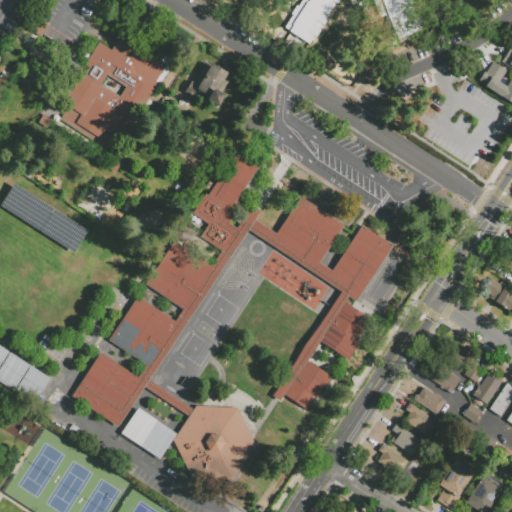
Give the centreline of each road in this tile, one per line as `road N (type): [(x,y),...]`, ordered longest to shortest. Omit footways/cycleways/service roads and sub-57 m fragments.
road 1 (residential): [(171,0),(496,210)]
road 2 (residential): [(511,12),(397,79),(362,122)]
road 3 (tertiary): [(373,400),(439,299)]
